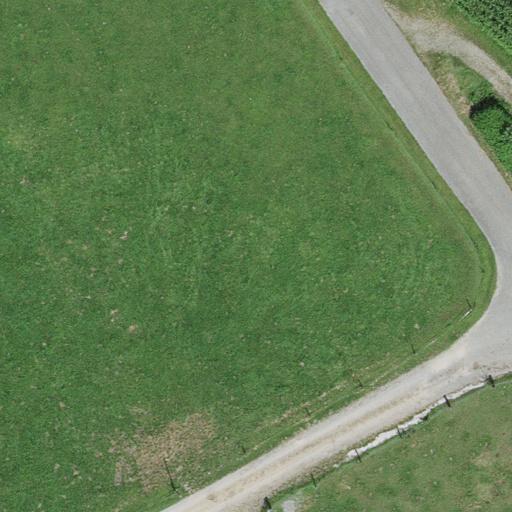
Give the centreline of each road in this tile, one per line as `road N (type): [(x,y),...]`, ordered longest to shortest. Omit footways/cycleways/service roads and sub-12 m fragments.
road 1 (track): [(195,511),(511,335)]
road 2 (residential): [(511,234),(347,0)]
road 3 (track): [(511,92),(450,42),(385,53)]
